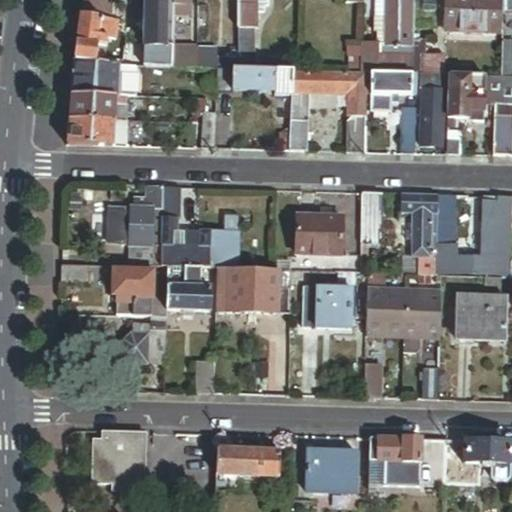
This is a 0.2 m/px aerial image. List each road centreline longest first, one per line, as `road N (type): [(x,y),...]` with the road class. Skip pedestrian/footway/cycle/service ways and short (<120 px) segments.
road 1 (residential): [(511,424),(10,411)]
road 2 (residential): [(14,162),(511,179)]
road 3 (tertiary): [(14,162),(10,411)]
road 4 (tertiary): [(30,0),(14,162)]
